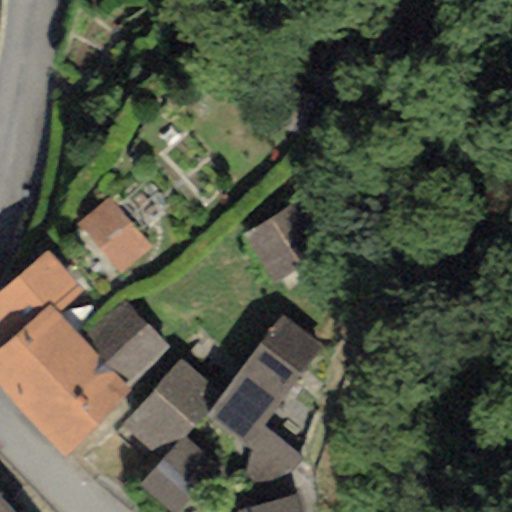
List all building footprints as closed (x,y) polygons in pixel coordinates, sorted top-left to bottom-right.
[(131,241),(88,189),(52,216),(99,263),(131,241)] [(292,202),(239,238),(268,281),(321,246),(292,202)] [(82,292),(46,252),(0,291),(0,347),(48,305),(57,314),(82,292)] [(0,387),(67,460),(129,395),(126,389),(167,349),(122,304),(81,341),(57,314),(48,305),(0,347),(0,387)] [(320,345),(283,316),(207,417),(244,445),(259,426),(320,345)] [(218,394),(180,361),(124,427),(162,459),(218,394)] [(298,459),(259,426),(244,445),(249,450),(244,473),(257,483),(289,472),(298,459)] [(296,511),(292,498),(237,511),(296,511)] [(11,511),(0,499),(0,511),(11,511)]
